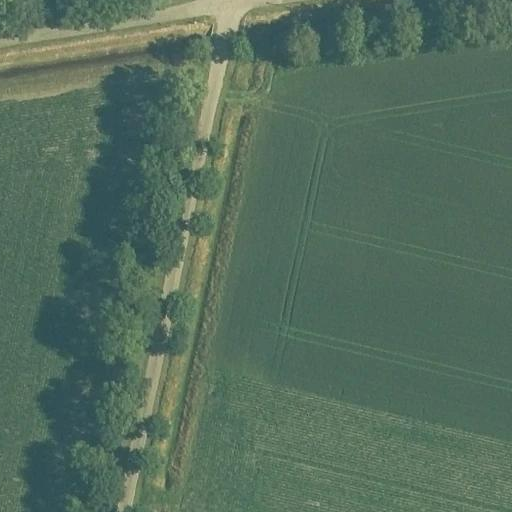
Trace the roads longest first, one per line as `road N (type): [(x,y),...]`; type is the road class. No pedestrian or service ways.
road 1 (unclassified): [(229,9),(128,511)]
road 2 (unclassified): [(0,44),(229,9)]
